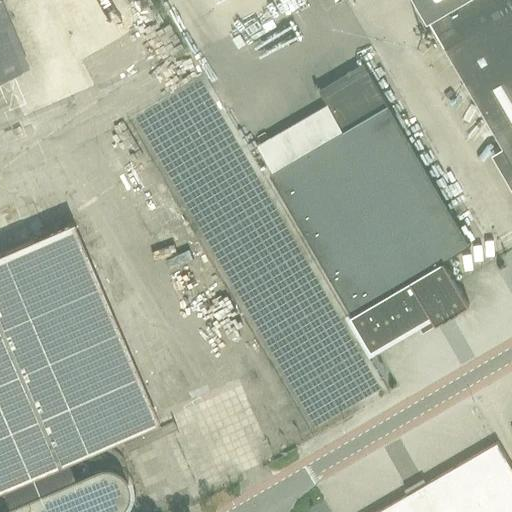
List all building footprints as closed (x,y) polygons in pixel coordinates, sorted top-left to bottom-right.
[(1,0),(0,0),(0,80),(29,69),(1,0)] [(511,0),(418,0),(486,115),(488,118),(491,124),(493,127),(495,131),(507,153),(511,160),(511,0)] [(258,145),(275,173),(272,175),(374,349),(433,315),(438,324),(471,305),(445,261),(472,245),(366,63),(321,90),(329,104),(258,145)] [(0,511),(119,511),(120,511),(125,506),(127,500),(129,494),(128,489),(125,481),(120,475),(116,472),(112,470),(107,469),(99,469),(95,470),(74,479),(72,474),(66,461),(159,421),(74,222),(0,253),(0,489),(8,507),(0,510),(0,511)] [(129,310),(134,319),(155,307),(150,298),(129,310)] [(511,511),(511,466),(498,442),(427,484),(424,480),(405,490),(408,495),(377,511),(511,511)]
